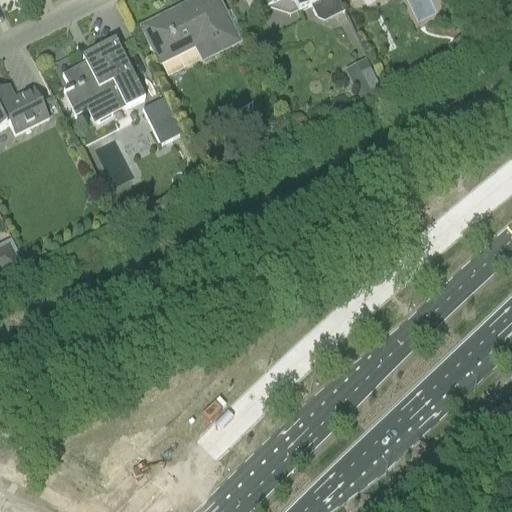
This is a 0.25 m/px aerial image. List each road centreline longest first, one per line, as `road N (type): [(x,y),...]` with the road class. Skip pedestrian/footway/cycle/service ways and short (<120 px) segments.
road 1 (secondary): [(511,241),(232,511)]
road 2 (secondary): [(304,511),(511,314)]
